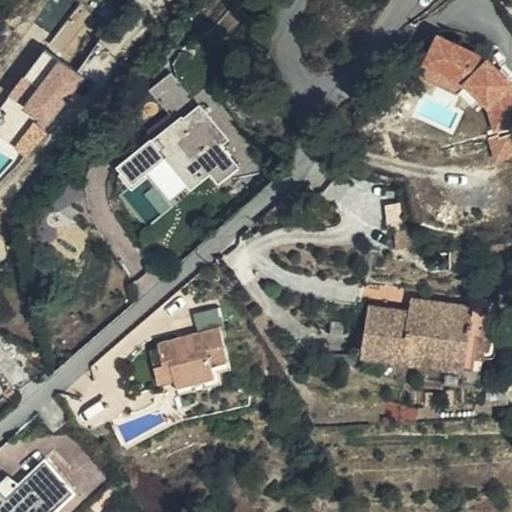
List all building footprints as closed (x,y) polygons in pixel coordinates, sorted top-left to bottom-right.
[(106,0),(118,11),(128,0),(106,0)] [(422,64),(426,65),(466,84),(467,84),(482,100),(486,104),(491,162),(511,142),(511,95),(509,85),(488,62),(485,60),(481,65),(472,61),(475,56),(434,36),(422,64)] [(485,60),(475,56),(472,61),(481,65),(485,60)] [(466,84),(426,65),(420,79),(457,96),(471,109),(482,100),(467,84),(466,84)] [(153,85),(171,108),(192,92),(175,68),(153,85)] [(40,146),(75,100),(39,72),(3,117),(40,146)] [(222,199),(237,187),(216,162),(224,155),(198,127),(184,138),(181,136),(162,153),(169,162),(163,168),(194,202),(207,191),(203,186),(207,183),(222,199)] [(197,309),(199,325),(223,321),(221,305),(197,309)] [(411,315),(409,327),(426,329),(428,316),(411,315)] [(364,370),(406,376),(408,365),(467,373),(467,384),(476,386),(483,353),(487,353),(490,326),(428,316),(426,329),(409,327),(370,322),(364,370)] [(217,350),(213,326),(186,332),(189,353),(149,360),(152,381),(145,382),(150,407),(166,404),(168,415),(205,409),(203,397),(221,394),(214,351),(217,350)] [(0,337),(0,366),(1,367),(14,357),(0,337)] [(408,365),(406,376),(467,384),(467,373),(408,365)] [(57,511),(31,483),(0,510),(0,511),(57,511)]
